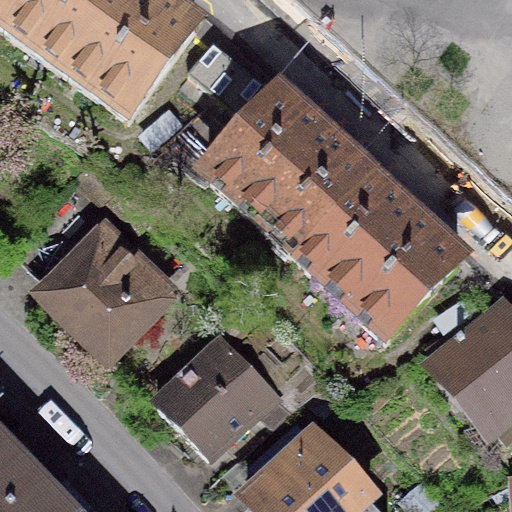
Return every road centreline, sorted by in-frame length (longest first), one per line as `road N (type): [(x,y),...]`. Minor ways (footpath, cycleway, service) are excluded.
road 1 (residential): [(223,0),(511,263)]
road 2 (residential): [(0,340),(159,511)]
